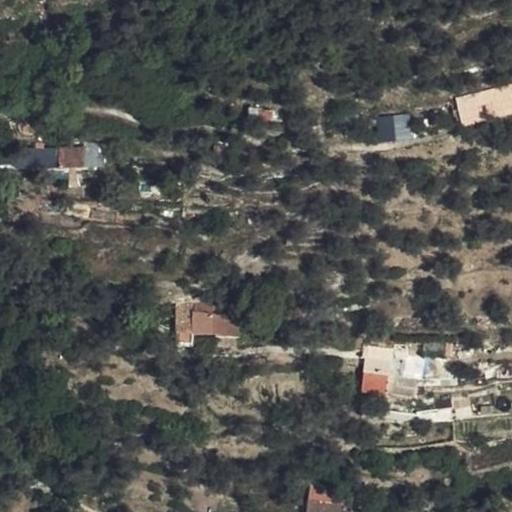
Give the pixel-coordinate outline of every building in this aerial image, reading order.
[(511,84),(455,99),(461,124),(511,111),(511,84)] [(412,133),(410,113),(380,116),(382,137),(412,133)] [(24,144),(91,143),(91,124),(33,124),(4,129),(5,139),(23,139),(24,144)] [(113,143),(113,124),(91,124),(91,143),(113,143)] [(196,287),(207,288),(207,284),(228,285),(228,277),(198,274),(196,287)] [(207,288),(205,306),(225,307),(228,285),(207,284),(207,288)] [(256,288),(228,285),(225,307),(249,309),(254,310),(256,288)] [(185,318),(203,320),(205,306),(207,288),(196,287),(189,286),(185,318)] [(247,322),(249,309),(225,307),(224,320),(247,322)] [(424,344),(424,356),(446,356),(446,343),(424,344)] [(389,359),(365,357),(364,372),(388,375),(389,359)] [(386,394),(388,375),(364,372),(362,392),(386,394)] [(309,484),(308,504),(332,505),(337,505),(338,485),(309,484)]
